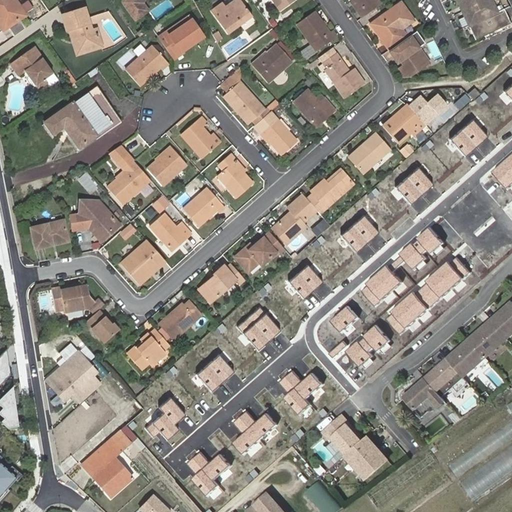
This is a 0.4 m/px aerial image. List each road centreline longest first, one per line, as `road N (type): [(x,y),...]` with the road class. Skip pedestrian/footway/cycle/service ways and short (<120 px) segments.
road 1 (residential): [(18,281),(89,264),(144,308),(282,187)]
road 2 (residential): [(511,144),(319,314),(310,323),(311,341)]
road 3 (residential): [(282,187),(387,87),(330,0)]
road 4 (residential): [(18,281),(48,491)]
road 5 (residential): [(511,265),(368,393)]
road 6 (residential): [(311,341),(172,461)]
road 7 (residential): [(282,187),(193,87),(163,111)]
road 8 (residential): [(418,0),(450,66),(463,69),(511,38)]
